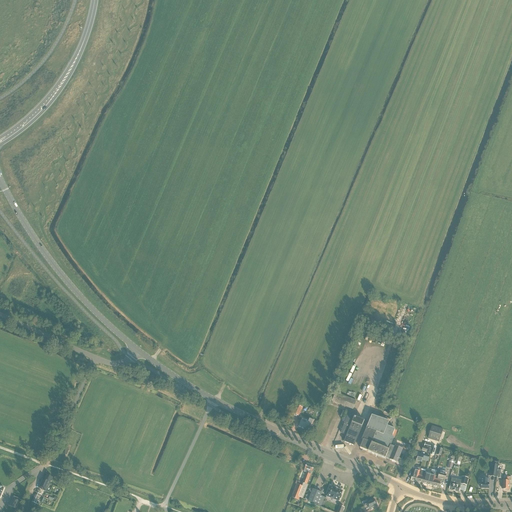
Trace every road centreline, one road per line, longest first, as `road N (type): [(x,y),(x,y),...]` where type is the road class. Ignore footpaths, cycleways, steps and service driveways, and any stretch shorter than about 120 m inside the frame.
road 1 (tertiary): [(401,489),(212,399),(137,349)]
road 2 (tertiary): [(137,349),(65,280),(0,178)]
road 3 (unclassified): [(0,314),(111,362),(128,361),(137,349)]
road 4 (tertiary): [(0,143),(49,102),(81,45)]
road 5 (tertiary): [(81,45),(45,99),(0,136)]
